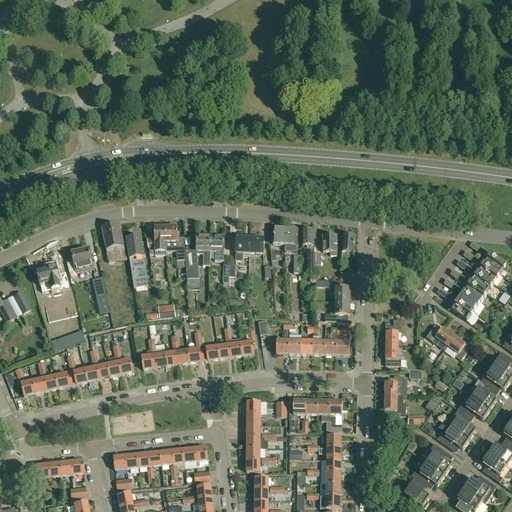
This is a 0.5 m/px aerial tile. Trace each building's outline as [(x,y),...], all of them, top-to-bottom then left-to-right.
[(208,98),(212,95),(214,92),(213,91),(220,85),(217,81),(204,94),(208,98)] [(110,228),(102,229),(106,251),(124,248),(124,247),(119,226),(110,228)] [(154,240),(147,240),(150,256),(155,256),(155,257),(166,257),(166,253),(166,229),(162,229),(160,227),(157,227),(155,229),(154,229),(154,240)] [(170,229),(166,229),(166,253),(176,253),(177,263),(185,262),(184,239),(177,240),(177,228),(176,229),(175,227),(171,227),(170,229)] [(273,246),(285,247),(285,231),(274,231),(273,246)] [(285,231),(285,247),(285,252),(289,252),(289,247),(297,247),(298,232),(285,231)] [(303,247),(307,247),(308,273),(315,273),(315,272),(314,272),(314,255),(314,247),(313,233),(302,233),(303,247)] [(323,253),(330,253),(330,258),(337,258),(337,253),(336,237),(323,237),(323,253)] [(197,238),(197,253),(197,256),(204,256),(203,268),(210,268),(211,254),(209,254),(210,239),(197,238)] [(342,253),(341,260),(347,261),(348,254),(354,254),(355,238),(343,238),(342,253)] [(138,239),(126,241),(127,248),(130,262),(131,272),(133,281),(134,290),(148,288),(147,279),(145,269),(141,245),(140,239),(138,239)] [(223,263),(223,254),(224,254),(224,239),(210,239),(209,254),(211,254),(215,254),(214,263),(223,263)] [(243,264),(243,255),(249,255),(250,241),(237,240),(236,255),(235,263),(243,264)] [(264,241),(250,241),(249,255),(263,256),(264,241)] [(89,250),(71,255),(77,274),(94,270),(89,250)] [(507,267),(490,256),(482,250),(480,253),(489,259),(484,265),(484,266),(500,277),(500,276),(499,276),(503,271),(503,272),(507,267)] [(187,282),(195,282),(199,281),(197,253),(185,254),(187,282)] [(473,262),(482,268),(478,275),(493,286),(494,286),(493,285),(496,281),(497,281),(500,277),(484,266),(484,265),(476,259),(473,262)] [(70,289),(66,274),(59,276),(57,267),(51,268),(51,267),(50,268),(48,269),(48,268),(47,268),(47,269),(46,269),(47,271),(37,273),(40,288),(41,288),(42,295),(51,293),(52,294),(62,292),(61,291),(70,289)] [(467,272),(475,277),(476,278),(471,284),(487,295),(486,295),(490,290),(490,291),(493,286),(478,275),(469,269),(467,272)] [(341,284),(353,284),(354,275),(341,275),(341,284)] [(460,281),(469,287),(465,293),(465,294),(480,305),(481,304),(480,304),(483,299),(484,300),(487,295),(471,284),(462,278),(460,281)] [(107,297),(105,288),(103,279),(92,282),(96,299),(97,299),(100,315),(110,313),(107,297)] [(454,290),(462,296),(463,296),(458,303),(474,314),(473,313),(477,309),(480,305),(465,294),(465,293),(456,287),(454,290)] [(330,290),(330,296),(336,297),(335,303),(335,304),(350,305),(350,291),(336,290),(330,290)] [(14,298),(23,317),(31,312),(22,294),(14,298)] [(504,295),(499,302),(505,307),(510,299),(504,295)] [(451,313),(467,324),(467,323),(470,318),(471,319),(474,314),(458,303),(449,297),(447,300),(456,306),(451,313)] [(1,304),(0,302),(0,309),(7,324),(17,319),(8,301),(1,304)] [(326,317),(325,324),(336,325),(337,317),(350,318),(350,305),(335,304),(335,303),(331,303),(331,317),(326,317)] [(175,319),(174,312),(173,306),(158,308),(160,321),(175,319)] [(173,306),(174,312),(175,319),(189,317),(189,310),(175,311),(174,306),(173,306)] [(104,317),(106,323),(115,320),(113,314),(104,317)] [(260,337),(261,337),(268,336),(266,324),(258,325),(260,337)] [(349,338),(349,330),(337,329),(337,337),(349,338)] [(386,329),(385,349),(398,349),(398,335),(402,335),(402,329),(386,329)] [(433,334),(429,340),(434,343),(433,344),(444,352),(447,348),(454,339),(443,330),(442,331),(438,337),(433,334)] [(296,338),(296,343),(289,343),(289,357),(301,357),(301,343),(301,338),(296,338)] [(313,338),(313,343),(313,357),(325,357),(325,344),(321,344),(321,339),(313,338)] [(454,339),(447,348),(458,356),(456,359),(461,363),(470,350),(454,339)] [(511,341),(509,339),(502,348),(511,354),(511,341)] [(232,342),(229,342),(229,347),(231,360),(242,358),(240,346),(241,345),(240,340),(232,342)] [(276,356),(289,357),(289,343),(278,343),(278,342),(270,342),(270,348),(277,348),(276,356)] [(313,343),(301,343),(301,357),(313,357),(313,343)] [(241,345),(240,346),(242,358),(255,357),(253,344),(241,345)] [(325,357),(337,358),(337,344),(325,344),(325,357)] [(349,344),(337,344),(337,358),(349,358),(349,344)] [(229,347),(215,349),(216,362),(231,360),(229,347)] [(148,358),(142,359),(143,372),(155,370),(153,357),(153,353),(156,352),(155,349),(149,349),(150,353),(147,353),(148,358)] [(215,349),(199,351),(201,364),(205,363),(216,362),(215,349)] [(385,349),(385,362),(385,368),(401,369),(401,368),(406,368),(406,362),(398,362),(398,349),(385,349)] [(156,352),(153,353),(153,357),(155,370),(167,368),(165,355),(165,351),(158,352),(156,352)] [(196,351),(188,352),(190,365),(201,364),(199,351),(196,351)] [(188,352),(176,354),(178,367),(190,365),(188,352)] [(166,355),(165,355),(167,368),(178,367),(176,354),(173,354),(166,355)] [(501,361),(494,371),(511,383),(511,381),(511,368),(508,366),(511,361),(501,354),(498,359),(501,361)] [(130,361),(119,364),(122,377),(134,374),(130,361)] [(119,364),(108,366),(110,379),(122,377),(119,364)] [(108,366),(96,369),(99,382),(110,379),(108,366)] [(96,369),(85,371),(88,384),(99,382),(96,369)] [(18,381),(24,378),(21,370),(15,373),(18,381)] [(76,373),(73,374),(76,387),(88,384),(85,371),(76,373)] [(484,379),(481,384),(491,391),(494,386),(504,393),(511,383),(494,371),(487,381),(484,379)] [(70,375),(58,377),(61,390),(76,387),(73,374),(70,375)] [(58,377),(44,380),(47,393),(61,390),(58,377)] [(385,384),(385,398),(403,399),(407,399),(407,380),(404,380),(404,379),(394,379),(394,385),(385,384)] [(44,380),(33,383),(36,396),(47,393),(44,380)] [(33,383),(21,385),(24,398),(36,396),(33,383)] [(443,394),(447,388),(441,383),(436,388),(443,394)] [(480,391),(473,401),(490,413),(498,402),(488,396),(491,391),(481,384),(478,389),(480,391)] [(405,413),(403,413),(403,411),(405,411),(405,406),(403,406),(403,399),(385,398),(385,418),(394,418),(405,419),(405,413)] [(433,398),(425,409),(432,414),(444,398),(434,399),(433,398)] [(473,416),(483,423),(490,413),(473,401),(469,407),(464,403),(458,412),(470,421),(473,416)] [(293,416),(306,417),(306,403),(294,403),(293,416)] [(306,417),(318,417),(318,404),(306,403),(306,417)] [(260,405),(247,404),(247,416),(260,416),(260,405)] [(287,415),(287,404),(276,404),(276,420),(281,420),(282,415),(287,415)] [(331,404),(318,404),(318,417),(324,417),(324,424),(327,424),(330,424),(331,404)] [(332,430),(332,435),(342,436),(342,427),(334,427),(335,417),(342,417),(342,404),(331,404),(330,424),(327,424),(326,430),(332,430)] [(448,427),(453,430),(470,442),(477,432),(467,425),(470,421),(458,412),(452,421),(448,427)] [(247,416),(247,428),(260,428),(260,416),(247,416)] [(463,453),(470,442),(453,430),(448,427),(444,433),(437,442),(450,450),(453,446),(463,453)] [(247,428),(247,439),(260,439),(260,428),(247,428)] [(341,439),(322,438),(322,445),(328,445),(327,451),(341,451),(341,439)] [(247,439),(247,451),(260,451),(260,439),(247,439)] [(415,439),(411,445),(416,449),(420,443),(415,439)] [(433,459),(428,466),(445,478),(453,467),(443,460),(446,455),(434,446),(428,456),(433,459)] [(493,449),(488,455),(507,469),(511,461),(511,449),(510,449),(507,453),(497,446),(495,450),(493,449)] [(341,451),(327,451),(319,451),(319,447),(314,447),(314,453),(319,453),(319,456),(327,456),(327,463),(341,463),(341,451)] [(206,449),(194,451),(196,464),(208,462),(206,449)] [(194,451),(183,452),(184,465),(196,464),(194,451)] [(247,451),(247,462),(260,462),(260,451),(247,451)] [(183,452),(171,453),(173,466),(176,466),(177,471),(185,470),(184,465),(183,452)] [(290,462),(299,462),(299,452),(290,452),(290,462)] [(171,453),(160,454),(161,467),(173,466),(171,453)] [(160,454),(149,455),(150,469),(161,467),(160,454)] [(149,455),(137,457),(138,470),(150,469),(149,455)] [(500,479),(507,469),(488,455),(484,462),(486,463),(483,467),(493,474),(490,478),(500,486),(503,481),(500,479)] [(137,457),(126,458),(127,471),(138,470),(137,457)] [(114,459),(115,472),(127,471),(126,458),(114,459)] [(260,475),(260,462),(247,462),(247,474),(260,475)] [(83,476),(82,463),(70,464),(71,477),(83,476)] [(327,463),(327,475),(340,475),(341,463),(327,463)] [(70,464),(59,465),(60,478),(71,477),(70,464)] [(59,465),(47,467),(49,480),(60,478),(59,465)] [(412,478),(414,480),(424,487),(427,482),(437,489),(445,478),(428,466),(423,473),(418,469),(412,478)] [(35,468),(37,481),(49,480),(47,467),(35,468)] [(195,485),(210,484),(209,474),(194,475),(195,485)] [(172,483),(175,482),(175,487),(180,487),(180,482),(178,482),(177,475),(171,475),(172,483)] [(327,475),(327,487),(340,487),(340,475),(327,475)] [(255,480),(255,492),(268,492),(268,480),(255,480)] [(423,510),(423,509),(425,511),(429,505),(427,504),(430,499),(421,492),(424,487),(414,480),(410,485),(413,487),(405,498),(423,510)] [(131,481),(116,483),(117,492),(132,490),(131,481)] [(468,485),(464,491),(486,506),(497,490),(487,483),(483,488),(473,481),(470,486),(468,485)] [(327,487),(327,499),(340,499),(340,487),(327,487)] [(197,489),(199,501),(212,500),(210,488),(197,489)] [(71,501),(86,500),(85,490),(70,492),(71,501)] [(485,506),(486,506),(464,491),(460,497),(461,498),(458,503),(468,510),(466,511),(477,511),(482,504),(485,506)] [(255,492),(255,504),(268,504),(268,492),(255,492)] [(118,498),(120,510),(133,507),(131,495),(118,498)] [(194,504),(194,508),(199,507),(199,511),(206,511),(213,511),(212,500),(199,501),(197,501),(196,498),(189,499),(190,505),(194,504)] [(320,511),(326,511),(340,511),(340,499),(327,499),(321,499),(320,511)] [(148,501),(141,502),(142,508),(149,507),(149,504),(153,504),(152,500),(148,501)]
